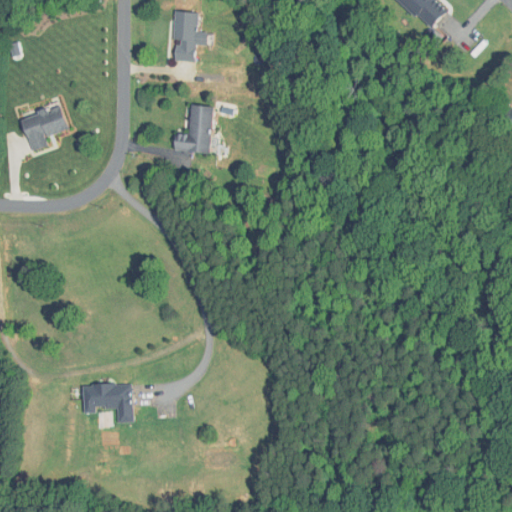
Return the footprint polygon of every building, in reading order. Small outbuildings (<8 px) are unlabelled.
[(396,0),(426,29),(445,10),(434,0),(396,0)] [(193,42),(201,42),(202,32),(194,31),(196,13),(176,12),(171,61),(191,63),(193,42)] [(64,129),(55,105),(17,119),(29,153),(45,147),(42,137),(64,129)] [(206,154),(210,107),(187,105),(185,134),(171,133),(170,151),(206,154)] [(130,383),(80,385),(81,414),(95,413),(95,410),(115,409),(115,423),(132,422),(130,383)]
